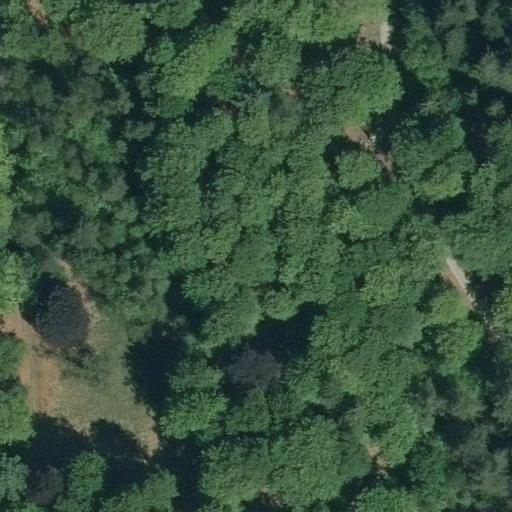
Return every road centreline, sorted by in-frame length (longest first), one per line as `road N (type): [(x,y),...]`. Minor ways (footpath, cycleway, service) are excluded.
road 1 (track): [(325,502),(272,0)]
road 2 (track): [(24,511),(156,497),(215,507),(325,502),(410,472)]
road 3 (track): [(412,199),(390,257),(413,511)]
